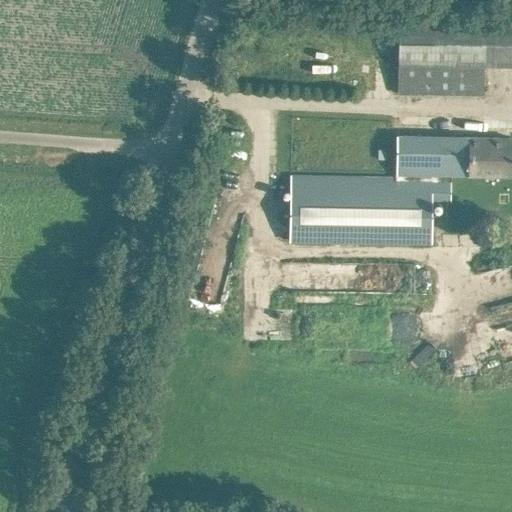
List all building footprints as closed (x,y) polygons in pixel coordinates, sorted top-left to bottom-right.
[(511,20),(419,19),(399,19),(398,93),(484,95),(485,75),(485,64),(511,64),(511,20)] [(511,138),(400,136),(399,172),(293,172),(288,242),(435,247),(434,201),(455,203),(454,177),(511,179),(511,138)] [(511,261),(511,247),(501,251),(504,263),(511,261)] [(352,249),(333,248),(332,268),(351,269),(352,249)] [(259,250),(257,304),(265,305),(265,286),(283,286),(284,268),(273,268),(273,250),(259,250)]
